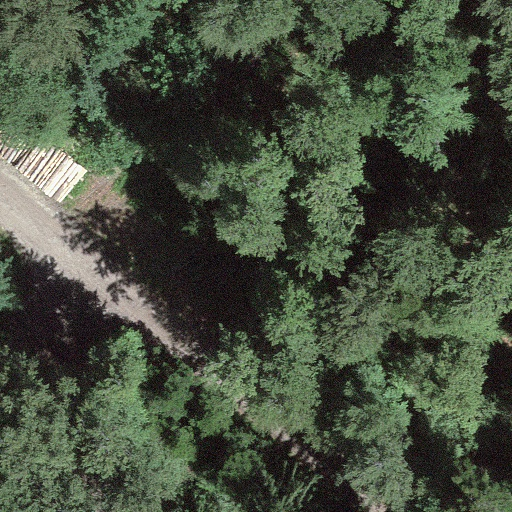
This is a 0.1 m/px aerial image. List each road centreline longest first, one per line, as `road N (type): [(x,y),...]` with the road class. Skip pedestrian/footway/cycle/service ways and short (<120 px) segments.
road 1 (track): [(411,511),(52,236)]
road 2 (track): [(52,236),(46,511)]
road 3 (track): [(0,191),(52,236),(0,279)]
